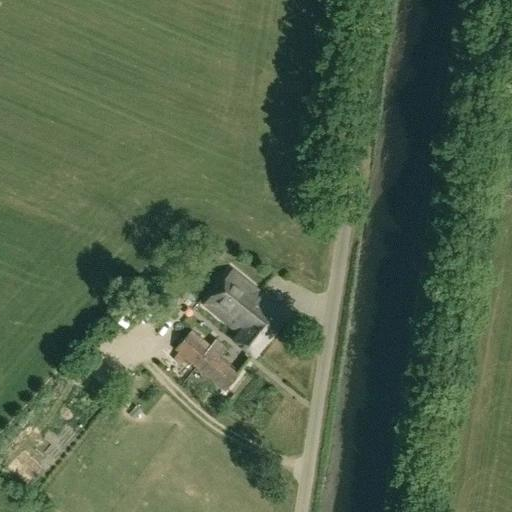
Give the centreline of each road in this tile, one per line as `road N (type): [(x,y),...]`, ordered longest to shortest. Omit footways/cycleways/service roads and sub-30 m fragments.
road 1 (unclassified): [(300,511),(376,0)]
road 2 (track): [(406,511),(481,0)]
